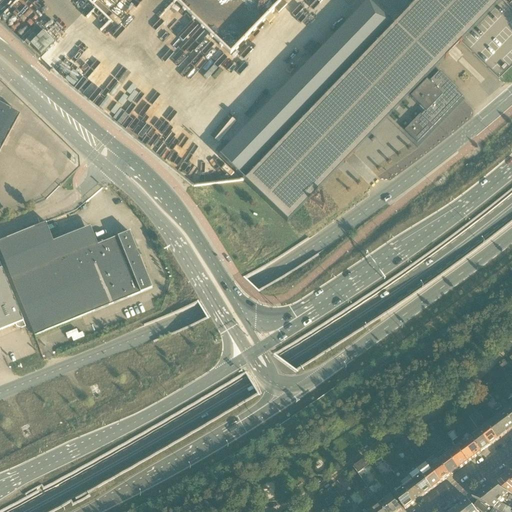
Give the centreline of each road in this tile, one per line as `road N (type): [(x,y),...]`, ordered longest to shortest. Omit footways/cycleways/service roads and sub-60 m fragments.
road 1 (primary): [(22,511),(290,360),(511,205)]
road 2 (unclassified): [(386,195),(238,292),(0,394)]
road 3 (unknown): [(346,0),(216,118),(202,121),(133,66),(145,0)]
road 4 (secondary): [(511,172),(260,348)]
road 5 (secondary): [(248,355),(0,490)]
road 6 (secondary): [(288,399),(511,236)]
road 7 (unknown): [(92,179),(143,231),(160,292),(46,351)]
road 8 (unclassified): [(260,348),(179,217),(117,156)]
road 9 (unclassified): [(104,167),(175,234),(248,355)]
road 10 (secondary): [(88,511),(288,399)]
road 11 (unclassified): [(117,156),(0,47)]
road 12 (unclassified): [(386,195),(511,97)]
road 13 (unknown): [(507,101),(395,0)]
road 14 (unclassified): [(0,67),(104,167)]
road 15 (unclassified): [(104,167),(60,207),(0,232)]
